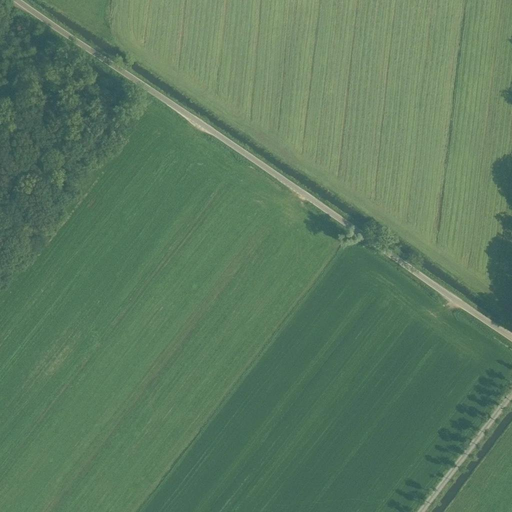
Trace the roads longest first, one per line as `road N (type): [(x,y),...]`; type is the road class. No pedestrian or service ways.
road 1 (unclassified): [(511,338),(16,0)]
road 2 (track): [(421,511),(511,393)]
